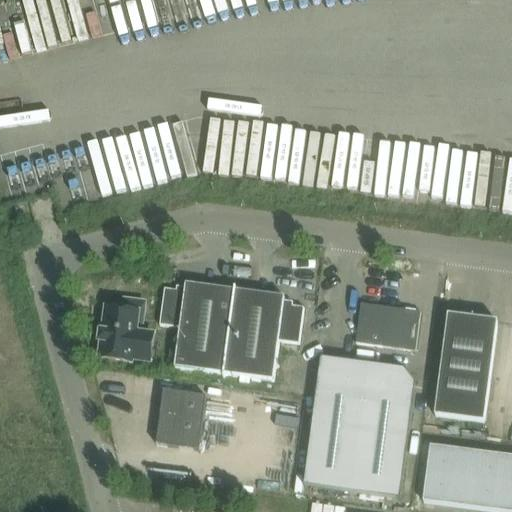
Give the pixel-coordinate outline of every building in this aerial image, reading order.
[(224,377),(235,292),(185,285),(184,294),(164,291),(159,328),(179,331),(174,370),(224,377)] [(285,299),(235,292),(224,377),(274,384),(279,344),(299,347),(304,310),(284,307),(285,299)] [(421,314),(361,306),(356,346),(415,354),(421,314)] [(154,336),(138,334),(140,314),(106,310),(103,333),(101,333),(100,335),(103,335),(102,343),(99,342),(99,344),(102,344),(100,360),(131,364),(132,361),(150,363),(154,336)] [(485,425),(498,324),(448,317),(435,419),(485,425)] [(353,495),(369,366),(322,360),(305,488),(353,495)] [(404,371),(369,366),(353,495),(401,501),(416,386),(404,371)] [(206,399),(164,393),(157,447),(199,453),(206,399)] [(273,461),(286,465),(290,448),(277,445),(273,461)] [(511,511),(511,459),(431,448),(423,504),(486,511),(511,511)] [(247,490),(276,495),(278,483),(249,478),(247,490)]
